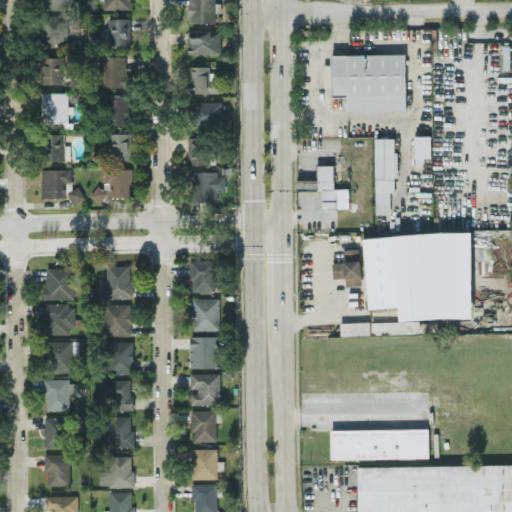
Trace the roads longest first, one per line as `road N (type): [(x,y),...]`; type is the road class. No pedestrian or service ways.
road 1 (residential): [(13,223),(16,511),(160,242),(160,218)]
road 2 (residential): [(160,218),(161,0),(13,223)]
road 3 (secondary): [(250,242),(256,511)]
road 4 (residential): [(511,9),(250,13)]
road 5 (residential): [(250,218),(0,223)]
road 6 (residential): [(0,247),(250,242)]
road 7 (secondary): [(281,218),(278,0)]
road 8 (secondary): [(285,511),(282,302)]
road 9 (secondary): [(250,13),(250,218)]
